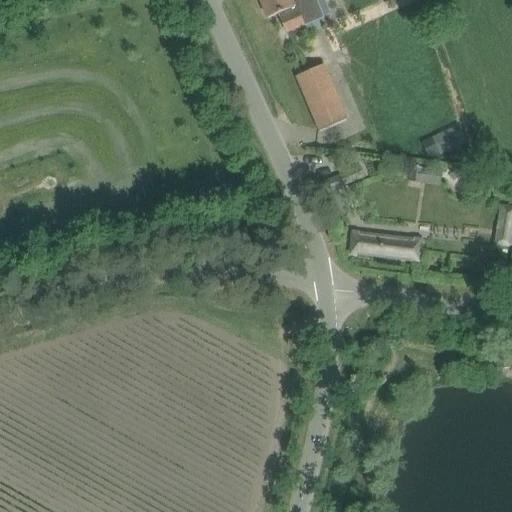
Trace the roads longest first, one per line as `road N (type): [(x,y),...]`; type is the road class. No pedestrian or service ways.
road 1 (unclassified): [(331,291),(252,277),(149,273),(0,311)]
road 2 (unclassified): [(331,291),(196,0)]
road 3 (unclassified): [(297,511),(327,393),(331,291)]
road 4 (unclassified): [(331,291),(511,316)]
